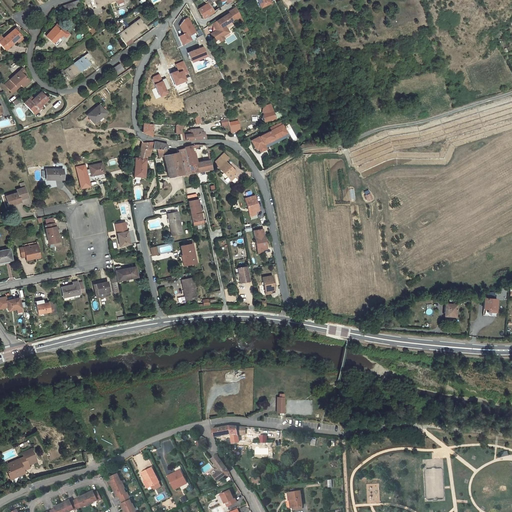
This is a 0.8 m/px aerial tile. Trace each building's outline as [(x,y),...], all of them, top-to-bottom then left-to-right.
[(207,3),(198,9),(203,18),(213,11),(208,3),(207,3)] [(228,14),(216,21),(220,28),(216,30),(210,34),(215,41),(218,39),(220,41),(224,39),(222,36),(228,32),(224,25),(232,20),(233,22),(237,19),(240,17),(235,7),(227,13),(228,14)] [(248,31),(240,17),(237,19),(244,33),(248,31)] [(184,34),(178,37),(182,45),(191,41),(189,36),(195,33),(188,18),(184,20),(180,26),(182,30),(183,29),(184,31),(182,31),(184,34)] [(140,22),(139,20),(129,27),(135,34),(146,26),(142,21),(140,22)] [(46,36),(57,46),(68,34),(57,24),(46,36)] [(129,39),(135,34),(129,27),(119,34),(121,36),(120,37),(124,42),(127,46),(132,42),(129,39)] [(0,41),(0,43),(5,50),(16,41),(17,43),(22,38),(16,32),(18,30),(16,28),(3,39),(0,41)] [(202,35),(195,38),(199,48),(187,53),(191,61),(198,58),(200,57),(201,57),(202,57),(203,56),(204,56),(205,56),(206,57),(207,57),(208,57),(209,58),(210,59),(211,60),(213,59),(202,35)] [(73,64),(79,72),(90,64),(88,61),(91,58),(88,53),(73,64)] [(119,63),(110,69),(114,75),(123,69),(119,63)] [(73,64),(64,71),(65,73),(64,74),(66,77),(68,80),(79,72),(73,64)] [(26,78),(21,73),(22,72),(20,70),(9,80),(4,84),(12,93),(20,86),(22,87),(28,81),(26,78)] [(162,77),(169,91),(178,86),(172,72),(162,77)] [(40,92),(33,99),(30,101),(28,99),(24,103),(31,112),(36,108),(37,109),(43,103),(42,103),(46,99),(40,92)] [(99,105),(86,115),(93,123),(105,113),(99,105)] [(264,121),(274,118),(270,105),(266,106),(262,118),(264,121)] [(222,127),(229,126),(227,115),(215,118),(216,122),(221,121),(222,127)] [(152,124),(143,123),(142,132),(150,136),(152,124)] [(282,125),(277,127),(281,135),(286,132),(282,125)] [(277,127),(251,141),(255,148),(257,147),(260,152),(266,149),(263,144),(281,135),(277,127)] [(185,134),(185,140),(193,140),(204,138),(204,132),(201,132),(200,129),(190,130),(191,134),(188,134),(185,134)] [(138,154),(138,156),(137,158),(145,160),(146,155),(148,156),(151,149),(152,149),(154,142),(142,143),(138,154)] [(191,146),(184,147),(187,164),(194,163),(191,146)] [(182,175),(211,169),(210,161),(204,161),(194,163),(187,164),(184,147),(184,148),(177,150),(178,153),(182,174),(182,175)] [(167,155),(166,149),(159,149),(158,149),(159,157),(164,156),(163,156),(167,155)] [(177,153),(167,155),(163,156),(164,156),(168,177),(181,174),(177,153)] [(215,162),(215,166),(222,158),(225,161),(228,158),(224,153),(215,162)] [(143,177),(145,160),(137,158),(138,156),(135,156),(135,158),(133,176),(143,177)] [(215,166),(230,181),(235,177),(233,175),(235,172),(225,161),(222,158),(215,166)] [(104,173),(102,163),(89,166),(91,176),(104,173)] [(76,168),(77,174),(85,173),(84,166),(76,168)] [(46,180),(63,179),(62,169),(45,169),(45,173),(43,173),(43,178),(45,178),(46,180)] [(12,204),(20,202),(20,199),(27,197),(24,187),(16,190),(17,193),(5,196),(8,204),(11,203),(12,204)] [(351,199),(360,197),(359,193),(354,194),(353,189),(349,190),(351,199)] [(259,211),(254,196),(244,199),(250,216),(256,214),(255,212),(259,211)] [(193,225),(203,223),(201,213),(197,214),(196,212),(200,211),(198,200),(188,202),(191,215),(193,225)] [(169,213),(171,226),(170,226),(172,235),(182,233),(177,212),(169,213)] [(118,238),(117,238),(119,246),(130,244),(127,231),(126,231),(124,222),(114,224),(116,232),(117,231),(118,233),(117,233),(118,238)] [(49,248),(62,246),(59,233),(56,231),(54,223),(45,225),(48,243),(49,248)] [(262,229),(253,231),(258,254),(263,253),(262,250),(262,247),(266,246),(262,229)] [(182,255),(181,255),(183,266),(187,265),(196,263),(192,244),(180,246),(182,255)] [(24,250),(23,247),(19,248),(21,258),(25,257),(26,260),(40,257),(37,247),(24,250)] [(0,262),(11,260),(9,249),(0,251),(0,262)] [(113,267),(114,268),(116,281),(128,279),(137,277),(135,267),(121,270),(120,266),(113,267)] [(239,277),(240,283),(249,282),(246,266),(237,268),(237,269),(235,269),(236,277),(239,277)] [(262,277),(265,295),(271,294),(270,291),(274,290),(271,276),(262,277)] [(181,280),(184,293),(185,293),(187,300),(196,298),(192,278),(181,280)] [(77,281),(73,282),(73,285),(61,287),(63,298),(68,297),(80,294),(79,293),(84,292),(82,282),(77,283),(77,281)] [(107,282),(95,284),(93,285),(95,293),(97,293),(97,294),(102,293),(103,296),(110,295),(107,282)] [(7,307),(8,311),(21,308),(19,298),(6,300),(7,307)] [(483,309),(482,315),(495,316),(495,312),(496,300),(484,298),(483,309)] [(44,303),(43,301),(35,303),(35,305),(37,314),(42,313),(49,312),(50,314),(54,313),(52,305),(52,302),(48,302),(44,303)] [(444,316),(455,317),(456,305),(452,304),(452,306),(445,305),(444,316)] [(245,434),(245,427),(236,426),(228,426),(212,429),(213,436),(230,433),(232,443),(239,442),(238,435),(245,434)] [(200,447),(207,444),(205,439),(198,441),(200,447)] [(5,467),(9,477),(29,468),(28,465),(36,462),(30,449),(21,453),(23,457),(18,459),(19,462),(5,467)] [(166,474),(179,468),(173,455),(160,461),(166,474)] [(223,476),(229,472),(216,455),(211,459),(219,471),(213,475),(217,481),(223,476)] [(5,467),(19,462),(18,459),(4,465),(5,467)] [(150,486),(159,482),(151,467),(141,473),(145,480),(144,481),(147,488),(150,486)] [(24,473),(23,471),(9,477),(10,479),(24,473)] [(112,485),(114,489),(123,485),(122,481),(121,482),(119,477),(120,477),(118,473),(110,477),(112,480),(110,481),(111,485),(112,485)] [(119,496),(121,500),(129,496),(127,492),(126,493),(124,488),(125,488),(123,485),(114,489),(116,493),(115,493),(117,497),(119,496)] [(225,503),(227,506),(236,502),(235,498),(233,499),(231,495),(229,490),(220,494),(224,503),(225,503)] [(97,491),(94,493),(93,491),(89,492),(90,493),(85,495),(90,504),(93,503),(93,502),(97,500),(97,501),(101,500),(97,491)] [(302,506),(300,491),(288,492),(289,500),(292,500),(293,507),(302,506)] [(90,504),(85,495),(81,497),(81,496),(77,498),(78,499),(74,501),(78,509),(81,507),(86,505),(86,506),(90,504)] [(123,507),(125,511),(134,507),(133,504),(132,504),(130,500),(131,500),(129,496),(121,500),(122,503),(121,504),(122,508),(123,507)] [(74,510),(78,509),(74,501),(70,502),(69,500),(66,502),(62,504),(65,511),(69,511),(73,509),(74,510)]
